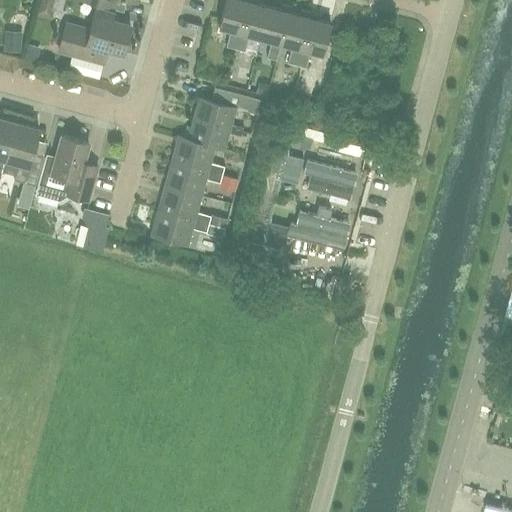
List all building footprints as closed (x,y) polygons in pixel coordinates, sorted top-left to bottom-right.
[(235,49),(248,0),(225,0),(219,26),(230,29),(226,46),(234,48),(235,49)] [(258,0),(248,0),(235,49),(244,51),(249,35),(260,38),(269,6),(257,3),(258,0)] [(279,9),(269,6),(260,38),(272,41),(267,57),(276,60),(291,6),(281,3),(279,9)] [(291,6),(276,60),(281,43),(292,46),(288,63),(296,65),(311,11),(301,8),(299,15),(289,12),(291,6)] [(94,7),(88,29),(65,23),(58,50),(102,62),(106,49),(122,53),(129,24),(111,19),(113,12),(94,7)] [(311,11),(296,65),(305,68),(310,51),(322,54),(330,23),(319,20),(321,14),(311,11)] [(21,51),(22,40),(4,39),(3,50),(21,51)] [(27,43),(23,57),(36,61),(40,47),(27,43)] [(269,85),(259,83),(257,92),(266,95),(269,85)] [(240,93),(236,107),(236,108),(256,113),(260,99),(240,93)] [(199,98),(193,118),(241,131),(242,127),(232,124),(236,108),(236,107),(199,98)] [(3,172),(16,123),(0,118),(0,172),(2,173),(3,172)] [(193,118),(188,139),(214,146),(214,147),(225,149),(229,133),(240,136),(241,131),(193,118)] [(16,123),(3,172),(15,175),(14,180),(36,186),(44,155),(32,152),(39,129),(16,123)] [(61,134),(55,157),(47,155),(36,195),(58,200),(66,195),(85,200),(92,171),(78,168),(84,141),(61,134)] [(311,145),(328,152),(332,141),(314,135),(311,145)] [(178,136),(171,161),(222,174),(224,166),(210,162),(214,147),(214,146),(188,139),(178,136)] [(249,226),(246,239),(263,244),(290,142),(272,137),(266,161),(258,193),(249,226)] [(357,171),(308,158),(305,171),(354,184),(357,171)] [(171,161),(164,186),(201,196),(206,179),(219,183),(222,174),(171,161)] [(311,175),(307,187),(350,198),(353,186),(311,175)] [(235,192),(238,180),(222,176),(219,188),(235,192)] [(201,196),(164,186),(158,211),(224,228),(227,218),(211,213),(210,215),(197,212),(201,196)] [(105,226),(108,213),(86,208),(84,215),(88,221),(105,226)] [(224,228),(158,211),(151,235),(188,245),(192,228),(205,232),(205,233),(222,238),(224,228)] [(308,211),(305,224),(345,234),(348,222),(308,211)] [(333,272),(293,261),(288,279),(329,289),(333,272)]
